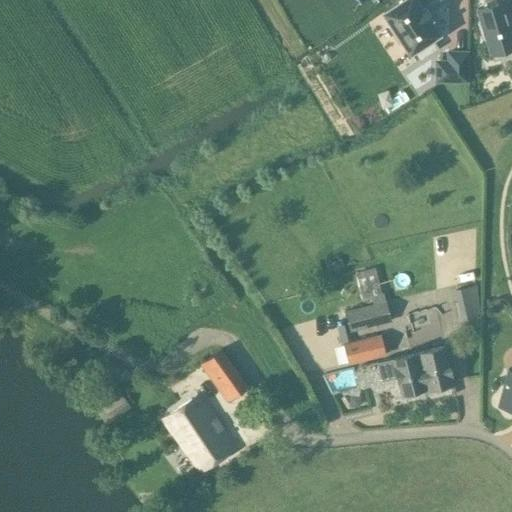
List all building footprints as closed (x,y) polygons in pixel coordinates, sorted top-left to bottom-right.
[(414,0),(402,0),(382,13),(409,53),(412,51),(418,60),(436,48),(431,40),(437,35),(414,0)] [(482,25),(478,26),(482,40),(486,39),(493,62),(511,56),(511,29),(511,30),(504,1),(478,9),(482,25)] [(436,79),(436,80),(448,81),(467,81),(467,52),(448,52),(448,62),(437,62),(437,79),(436,79)] [(342,260),(327,263),(328,270),(343,267),(342,260)] [(460,306),(478,303),(474,286),(457,290),(460,306)] [(373,305),(345,312),(349,332),(390,322),(383,294),(371,297),(373,305)] [(380,335),(343,344),(348,364),(385,355),(380,335)] [(393,359),(378,362),(383,381),(397,377),(402,394),(425,389),(425,391),(447,385),(453,384),(447,357),(445,346),(393,359)] [(219,347),(202,359),(230,397),(247,385),(219,347)] [(511,370),(508,369),(498,406),(511,410),(511,370)] [(201,472),(236,448),(199,393),(163,419),(201,472)]
